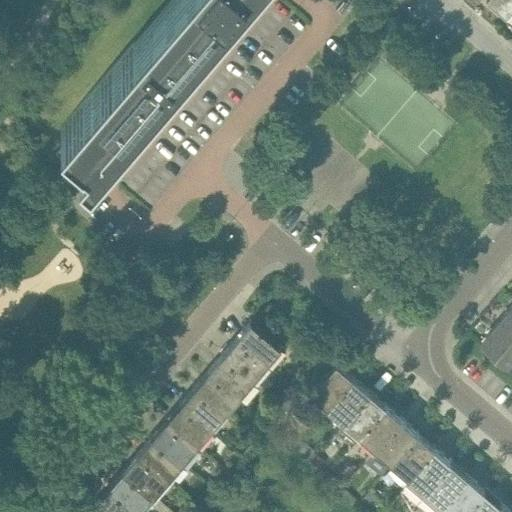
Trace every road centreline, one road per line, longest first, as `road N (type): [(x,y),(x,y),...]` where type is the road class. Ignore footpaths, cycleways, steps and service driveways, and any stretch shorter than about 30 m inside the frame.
road 1 (residential): [(414,354),(275,234),(37,511)]
road 2 (residential): [(414,354),(511,240)]
road 3 (residential): [(511,437),(414,354)]
